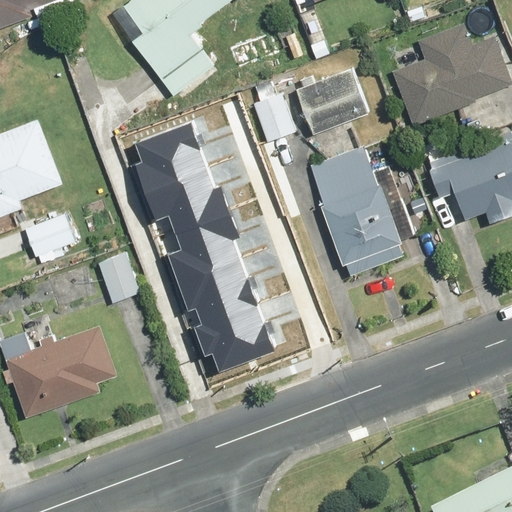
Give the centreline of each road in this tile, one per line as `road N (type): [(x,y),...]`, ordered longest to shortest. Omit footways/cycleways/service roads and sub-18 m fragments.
road 1 (tertiary): [(201,456),(511,340)]
road 2 (tertiary): [(51,511),(201,456)]
